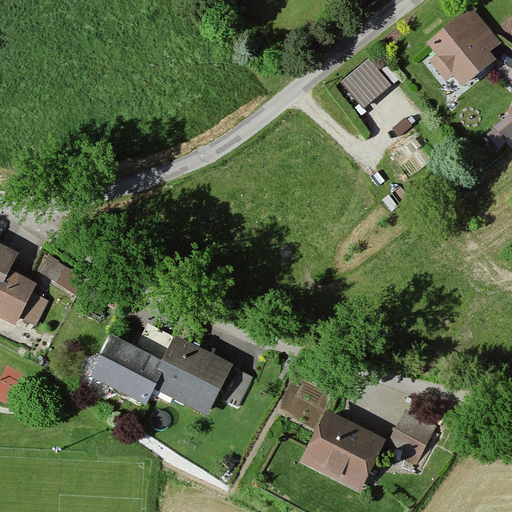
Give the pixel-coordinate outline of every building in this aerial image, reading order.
[(469,11),(423,47),(458,91),(492,65),(486,57),(498,48),(469,11)] [(340,77),(363,105),(394,81),(372,52),(340,77)] [(15,258),(0,250),(0,326),(12,333),(17,323),(33,331),(45,306),(27,298),(32,287),(7,275),(15,258)] [(102,306),(112,287),(46,253),(36,271),(102,306)] [(157,362),(106,338),(86,379),(141,405),(149,389),(206,416),(228,369),(167,340),(157,362)] [(435,429),(402,413),(383,453),(416,469),(435,429)] [(378,445),(320,417),(296,466),(354,494),(378,445)]
